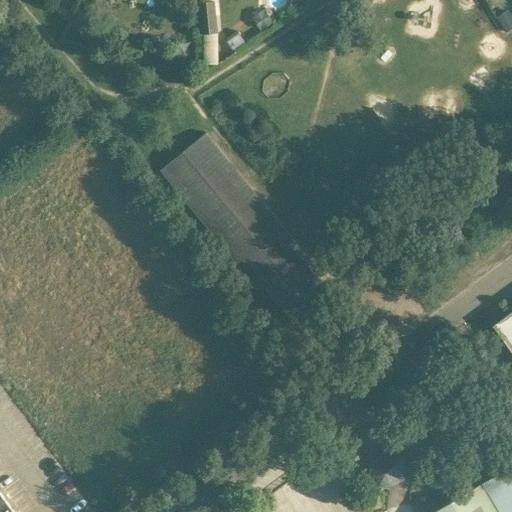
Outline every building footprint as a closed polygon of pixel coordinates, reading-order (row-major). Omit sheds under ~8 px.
[(41,0),(38,6),(62,20),(73,0),(41,0)] [(83,0),(87,13),(97,10),(99,10),(95,0),(83,0)] [(214,2),(198,4),(201,35),(217,33),(214,2)] [(274,22),(265,9),(252,17),(261,31),(274,22)] [(511,28),(511,16),(508,10),(496,17),(505,32),(511,28)] [(239,33),(227,41),(233,51),(246,42),(239,33)] [(206,132),(160,170),(258,289),(262,286),(294,325),(321,303),(315,295),(326,286),(300,255),(304,252),(206,132)] [(511,311),(493,325),(511,351),(511,311)] [(416,425),(401,436),(405,441),(393,450),(392,449),(373,463),(371,475),(380,487),(390,489),(429,461),(424,453),(432,447),(416,425)] [(511,511),(511,466),(434,511),(511,511)] [(0,511),(14,511),(0,492),(0,511)]
